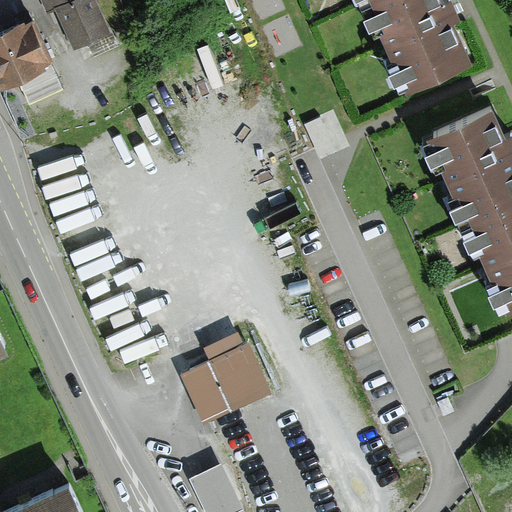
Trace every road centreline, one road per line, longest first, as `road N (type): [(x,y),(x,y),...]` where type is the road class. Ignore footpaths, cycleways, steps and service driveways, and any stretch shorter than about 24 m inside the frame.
road 1 (unknown): [(350,511),(230,233),(185,198),(134,189)]
road 2 (primary): [(144,511),(0,198)]
